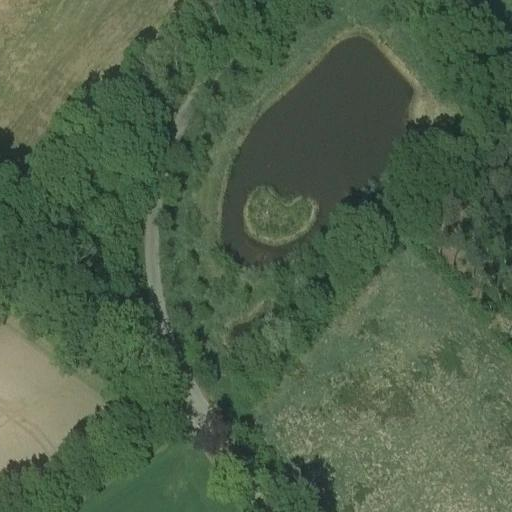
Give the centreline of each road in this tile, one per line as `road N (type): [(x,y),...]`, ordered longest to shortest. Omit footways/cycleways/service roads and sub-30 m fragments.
road 1 (unclassified): [(168,348),(149,268),(159,174),(178,120),(207,80),(288,0)]
road 2 (unclassified): [(168,348),(122,352),(0,271)]
road 3 (unclassified): [(261,511),(168,348)]
